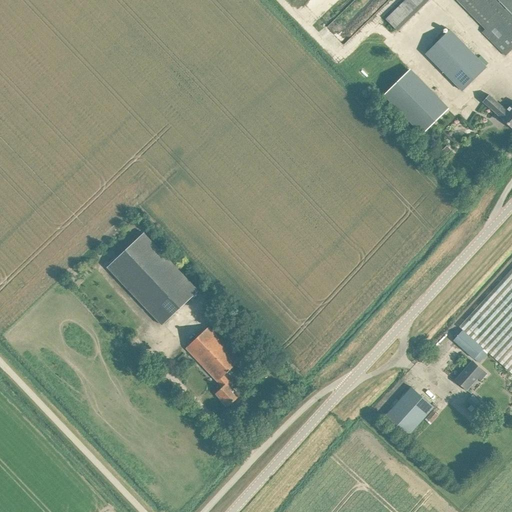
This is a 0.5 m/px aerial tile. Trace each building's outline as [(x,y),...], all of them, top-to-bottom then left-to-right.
[(326,14),(339,0),(315,0),(314,2),(326,14)] [(357,0),(334,24),(348,38),(375,12),(370,7),(377,0),(357,0)] [(410,0),(420,9),(428,0),(410,0)] [(505,55),(511,49),(511,0),(457,0),(486,29),(482,32),(505,55)] [(462,88),(485,66),(450,30),(427,52),(462,88)] [(410,69),(384,95),(422,134),(424,133),(447,110),(449,108),(410,69)] [(511,103),(506,110),(489,95),(482,102),(511,128),(511,103)] [(447,146),(441,151),(445,155),(451,150),(447,146)] [(161,323),(166,319),(197,289),(145,234),(109,268),(161,323)] [(217,319),(224,312),(217,305),(210,312),(217,319)] [(228,406),(239,396),(229,385),(230,383),(223,376),(240,360),(233,353),(208,326),(186,348),(222,387),(215,393),(228,406)] [(478,362),(488,352),(462,330),(453,340),(478,362)] [(480,380),(486,374),(472,361),(455,380),(467,390),(477,378),(480,380)] [(508,379),(511,376),(502,368),(499,371),(508,379)] [(407,437),(433,409),(434,407),(419,393),(411,387),(385,417),(407,437)] [(477,410),(483,404),(473,395),(467,401),(477,410)] [(440,416),(445,407),(441,405),(436,413),(440,416)] [(431,424),(438,416),(433,411),(425,419),(431,424)]
